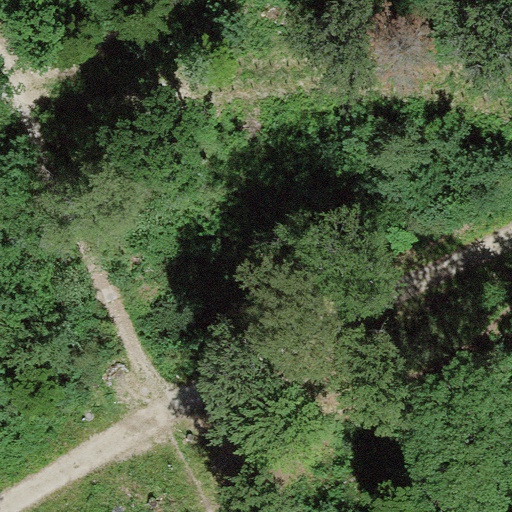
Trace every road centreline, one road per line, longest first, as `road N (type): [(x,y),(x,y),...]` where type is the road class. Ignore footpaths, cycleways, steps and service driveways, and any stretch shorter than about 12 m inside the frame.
road 1 (track): [(511,236),(159,412)]
road 2 (track): [(0,494),(159,412)]
